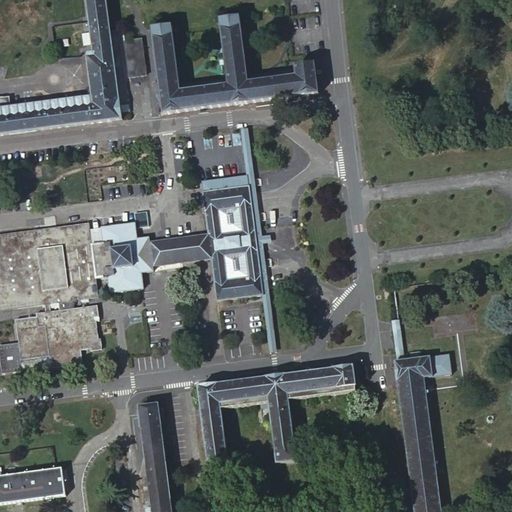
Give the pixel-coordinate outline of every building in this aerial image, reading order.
[(0,134),(121,118),(118,92),(129,91),(128,86),(122,87),(109,0),(81,0),(88,53),(84,53),(90,94),(7,105),(5,95),(0,95),(0,134)] [(305,94),(318,92),(314,63),(294,65),(294,69),(246,75),(238,15),(218,17),(219,28),(226,77),(177,83),(171,35),(170,24),(149,27),(157,83),(154,83),(155,87),(158,87),(161,113),(204,107),(305,94)] [(127,75),(144,73),(139,38),(122,40),(127,75)] [(254,171),(249,128),(243,129),(243,132),(249,175),(264,295),(265,301),(272,352),(278,352),(277,349),(269,288),(254,171)] [(264,295),(249,175),(204,181),(210,235),(213,259),(218,301),(264,295)] [(100,298),(97,279),(93,245),(90,223),(0,234),(0,310),(46,305),(47,312),(74,308),(76,300),(100,298)] [(93,245),(97,279),(109,278),(111,292),(145,288),(142,273),(155,272),(154,266),(202,260),(199,236),(150,242),(150,237),(138,239),(136,223),(103,227),(105,243),(93,245)] [(210,235),(199,236),(202,260),(213,259),(210,235)] [(98,305),(74,308),(47,312),(37,313),(38,317),(17,319),(19,344),(0,346),(0,356),(2,375),(23,372),(22,361),(51,357),(52,368),(84,364),(82,351),(91,349),(92,351),(103,350),(102,341),(101,341),(101,339),(100,340),(97,322),(93,322),(93,317),(100,317),(98,305)] [(403,360),(398,319),(391,320),(391,322),(397,360),(403,360)] [(414,511),(442,511),(424,377),(451,374),(449,353),(403,360),(397,360),(394,361),(414,511)] [(22,361),(23,372),(52,368),(52,365),(51,357),(25,360),(22,361)] [(351,366),(196,386),(207,472),(226,470),(218,408),(266,402),(274,464),(294,461),(286,400),(355,391),(351,366)] [(143,511),(171,511),(158,406),(138,409),(150,509),(143,509),(143,511)] [(0,503),(63,495),(59,467),(0,474),(0,503)]
